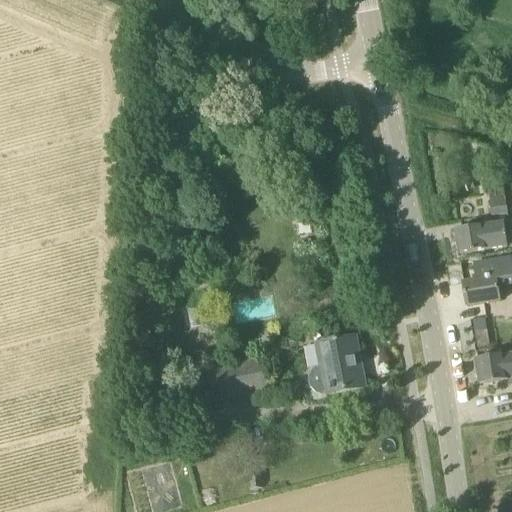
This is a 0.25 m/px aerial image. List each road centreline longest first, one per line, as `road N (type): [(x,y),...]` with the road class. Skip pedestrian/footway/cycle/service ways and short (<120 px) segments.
road 1 (tertiary): [(460,511),(387,102)]
road 2 (unclassified): [(387,102),(168,0)]
